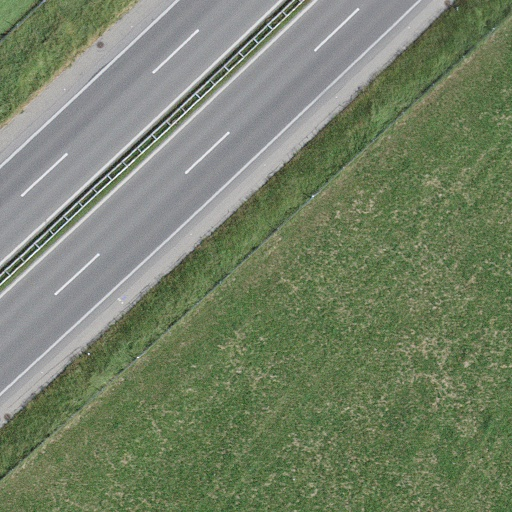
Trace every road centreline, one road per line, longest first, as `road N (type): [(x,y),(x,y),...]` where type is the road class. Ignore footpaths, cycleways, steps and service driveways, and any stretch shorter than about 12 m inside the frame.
road 1 (motorway): [(0,333),(353,0)]
road 2 (motorway): [(212,0),(0,200)]
